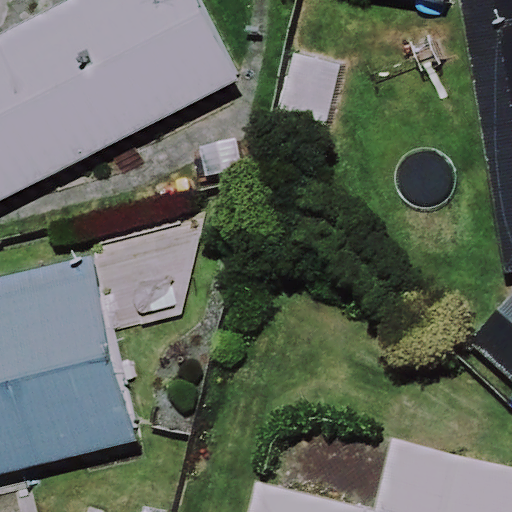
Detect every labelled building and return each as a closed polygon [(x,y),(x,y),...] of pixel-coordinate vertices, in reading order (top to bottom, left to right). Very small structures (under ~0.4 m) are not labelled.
[(0,205),(251,83),(210,0),(81,0),(85,8),(0,49),(0,205)] [(511,0),(475,0),(511,235),(511,0)] [(385,76),(299,59),(284,134),(370,151),(385,76)] [(0,477),(132,444),(86,265),(4,286),(9,305),(0,306),(0,477)] [(511,511),(511,471),(402,445),(386,511),(362,511),(261,488),(255,511),(511,511)]
